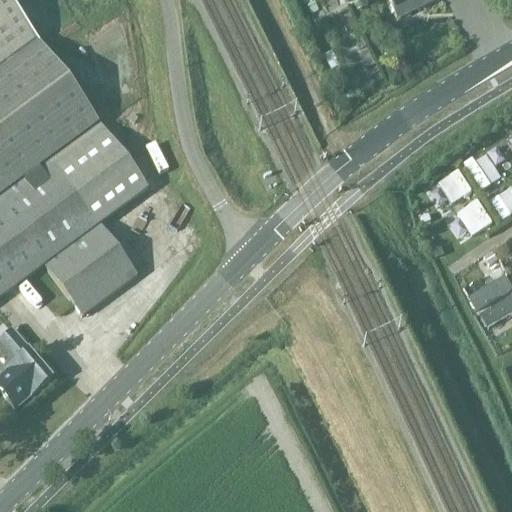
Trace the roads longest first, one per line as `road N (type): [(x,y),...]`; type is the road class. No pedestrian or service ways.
road 1 (tertiary): [(1,511),(251,255)]
road 2 (tertiary): [(251,255),(331,175),(511,54)]
road 3 (unclassified): [(251,255),(188,145),(167,0)]
